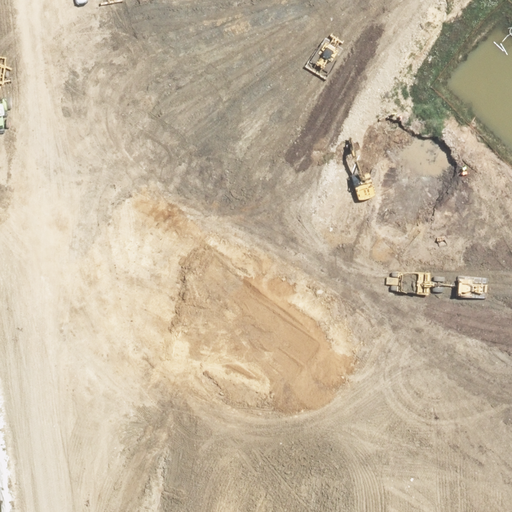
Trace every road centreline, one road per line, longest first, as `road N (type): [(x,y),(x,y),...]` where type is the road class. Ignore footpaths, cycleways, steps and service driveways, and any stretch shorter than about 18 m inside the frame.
road 1 (residential): [(88,0),(165,511)]
road 2 (residential): [(117,511),(41,0)]
road 3 (residential): [(285,0),(511,215)]
